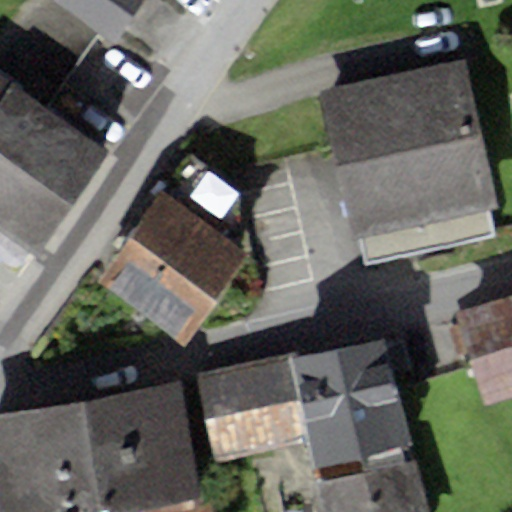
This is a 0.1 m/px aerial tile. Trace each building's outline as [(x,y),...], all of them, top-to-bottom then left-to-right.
[(0,67),(52,105),(102,35),(54,1),(55,0),(24,0),(0,34),(0,67)] [(146,0),(55,0),(54,1),(102,35),(114,44),(146,0)] [(464,60),(319,92),(352,241),(361,239),(366,264),(491,237),(485,211),(496,209),(464,60)] [(52,105),(0,67),(0,229),(38,257),(115,151),(52,105)] [(191,155),(98,281),(186,345),(251,255),(236,245),(235,187),(191,155)] [(511,295),(454,314),(486,408),(511,399),(511,295)] [(386,336),(289,356),(308,445),(313,466),(410,445),(386,336)] [(289,356),(196,377),(215,465),(308,445),(289,356)] [(182,382),(0,414),(0,511),(133,511),(202,500),(182,382)] [(427,511),(410,445),(313,466),(322,511),(427,511)] [(202,500),(133,511),(215,511),(213,498),(202,500)]
